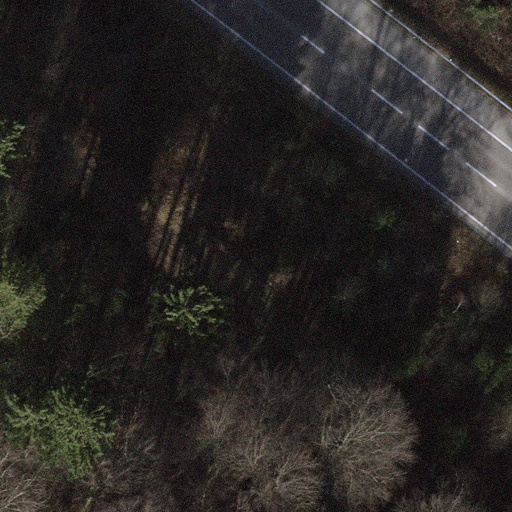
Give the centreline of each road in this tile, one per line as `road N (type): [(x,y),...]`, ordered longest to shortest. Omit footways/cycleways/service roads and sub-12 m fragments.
road 1 (track): [(466,511),(342,389),(0,92)]
road 2 (secondary): [(511,198),(261,0)]
